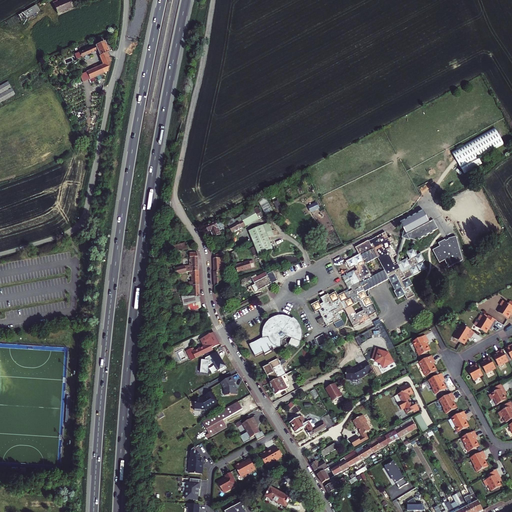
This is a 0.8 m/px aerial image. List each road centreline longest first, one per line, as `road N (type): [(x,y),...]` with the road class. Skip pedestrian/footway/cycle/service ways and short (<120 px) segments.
road 1 (motorway): [(117,511),(142,240),(186,0)]
road 2 (motorway): [(161,0),(118,241),(93,511)]
road 3 (residential): [(0,254),(58,236),(83,218),(126,0)]
road 4 (residential): [(268,409),(214,318),(201,247),(174,204)]
road 5 (track): [(174,204),(213,0)]
road 6 (residential): [(268,409),(375,342)]
road 7 (residential): [(211,511),(215,467),(282,429)]
